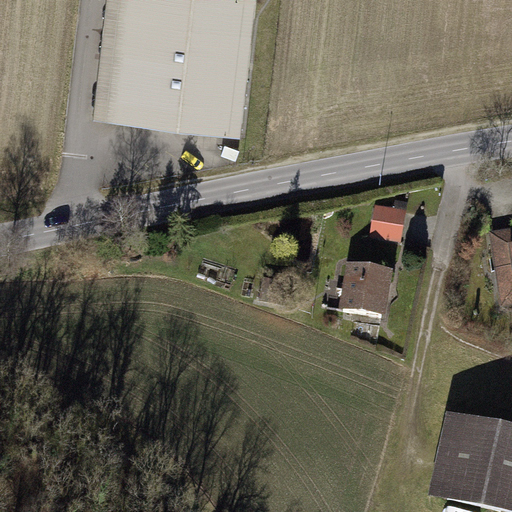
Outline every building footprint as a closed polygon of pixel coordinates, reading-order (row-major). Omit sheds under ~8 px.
[(257,0),(131,0),(125,56),(249,70),(257,0)] [(249,70),(125,56),(117,119),(242,133),(249,70)] [(407,214),(378,208),(372,239),(402,244),(407,214)] [(511,233),(494,236),(505,307),(511,305),(511,233)] [(391,274),(353,268),(345,312),(383,319),(391,274)] [(284,285),(267,280),(263,296),(280,300),(279,304),(285,306),(288,293),(282,291),(284,285)] [(511,511),(511,435),(466,425),(449,500),(502,511),(511,511)]
